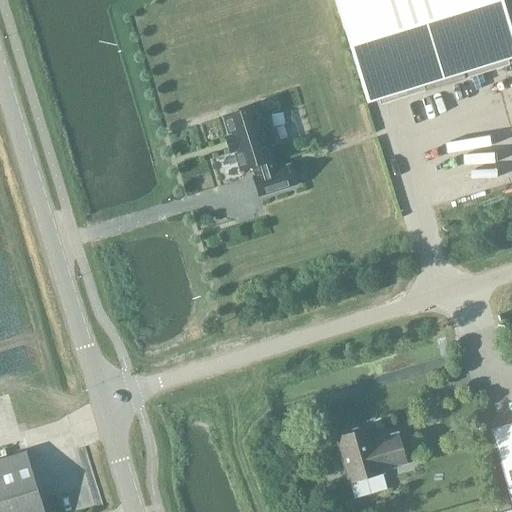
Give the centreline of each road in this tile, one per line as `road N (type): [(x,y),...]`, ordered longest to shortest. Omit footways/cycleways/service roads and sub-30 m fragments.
road 1 (residential): [(100,400),(511,272)]
road 2 (unclassified): [(100,400),(0,68)]
